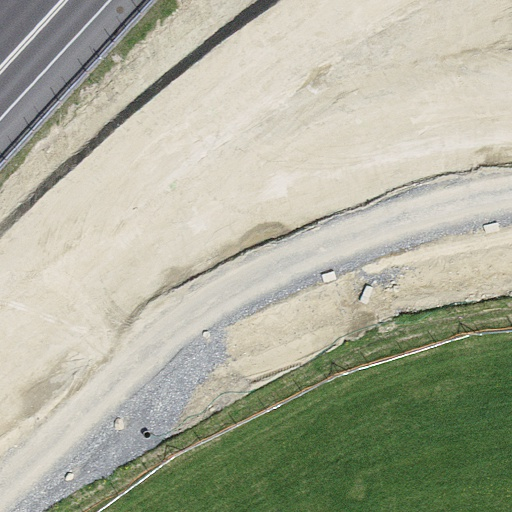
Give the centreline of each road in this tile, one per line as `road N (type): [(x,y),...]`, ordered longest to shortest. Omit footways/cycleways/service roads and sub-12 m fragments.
road 1 (primary): [(511,111),(381,131),(286,162),(186,215),(0,365)]
road 2 (primary): [(0,412),(189,303),(329,236),(460,195),(511,189)]
road 3 (primary): [(350,0),(205,105),(80,221),(0,310)]
